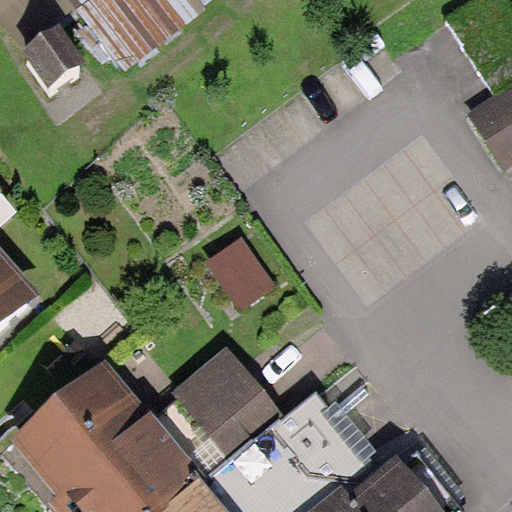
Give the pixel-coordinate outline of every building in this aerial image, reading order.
[(0,0),(0,31),(58,101),(93,72),(71,47),(94,28),(133,74),(223,0),(0,0)] [(497,101),(469,119),(505,171),(511,166),(511,11),(504,0),(481,0),(446,24),(497,101)] [(0,336),(46,300),(0,243),(0,206),(10,198),(0,185),(0,336)] [(243,242),(208,267),(241,313),(276,288),(243,242)] [(106,365),(5,447),(60,511),(429,511),(390,465),(325,385),(282,421),(228,355),(150,419),(106,365)]
